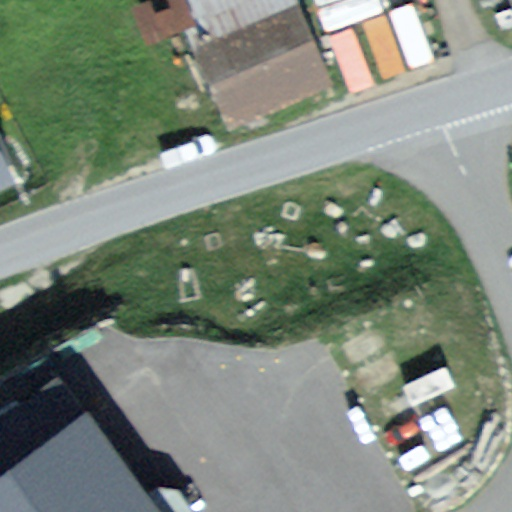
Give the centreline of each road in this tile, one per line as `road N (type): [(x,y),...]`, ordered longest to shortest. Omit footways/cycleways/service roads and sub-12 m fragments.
road 1 (tertiary): [(434,104),(0,252)]
road 2 (residential): [(434,104),(511,286)]
